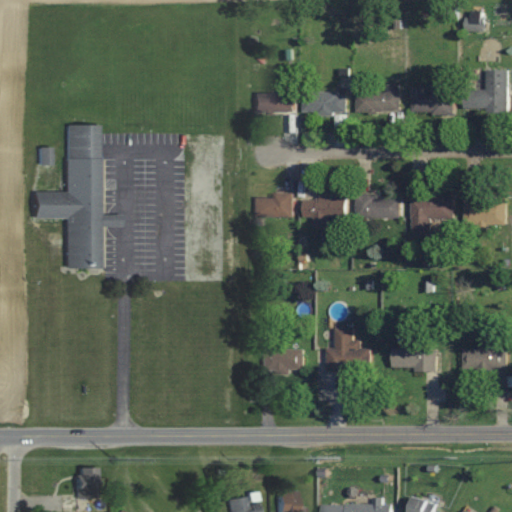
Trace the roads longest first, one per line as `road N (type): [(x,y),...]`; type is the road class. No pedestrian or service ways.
road 1 (tertiary): [(511,432),(0,435)]
road 2 (residential): [(511,149),(269,152)]
